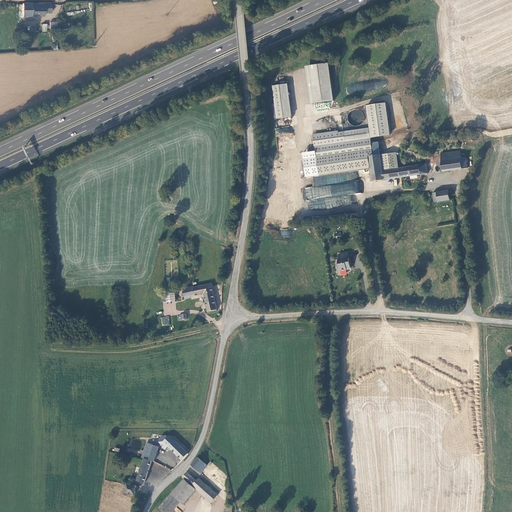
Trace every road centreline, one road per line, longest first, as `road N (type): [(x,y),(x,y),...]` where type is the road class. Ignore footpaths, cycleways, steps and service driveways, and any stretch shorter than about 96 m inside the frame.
road 1 (trunk): [(0,165),(355,0)]
road 2 (trunk): [(326,0),(0,151)]
road 3 (unclassified): [(511,322),(382,310),(229,316)]
road 4 (unclassified): [(247,80),(250,173),(229,316)]
road 5 (unclassified): [(229,316),(206,426),(145,511)]
road 6 (track): [(330,312),(340,511)]
road 7 (track): [(54,347),(123,349),(229,316)]
